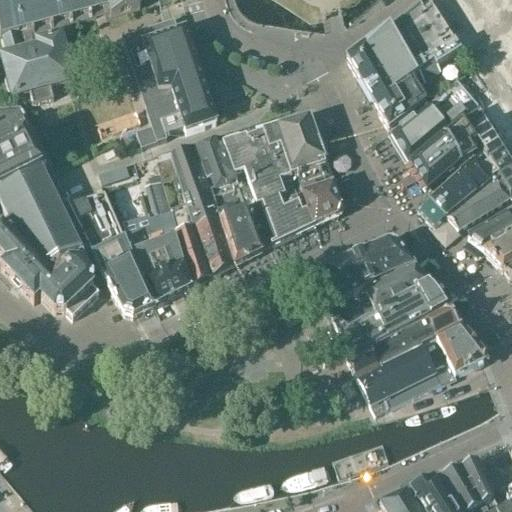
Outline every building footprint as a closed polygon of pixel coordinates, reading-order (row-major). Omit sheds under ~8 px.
[(0,0),(0,40),(0,41),(2,41),(28,34),(30,39),(33,38),(32,33),(48,28),(50,34),(53,33),(52,27),(67,23),(69,28),(71,28),(109,17),(110,21),(139,13),(135,0),(0,0)] [(511,0),(439,0),(436,2),(434,0),(431,0),(427,3),(449,37),(455,33),(456,36),(507,4),(511,11),(511,31),(487,48),(511,87),(511,0)] [(346,64),(374,112),(434,70),(435,72),(460,56),(427,3),(346,64)] [(71,28),(69,28),(67,23),(52,27),(53,33),(50,34),(48,28),(32,33),(33,38),(30,39),(28,34),(2,41),(7,61),(2,62),(8,81),(7,81),(5,85),(8,96),(11,98),(12,98),(13,101),(28,96),(31,110),(52,104),(49,91),(71,85),(59,41),(73,37),(71,28)] [(171,25),(121,42),(137,91),(155,85),(197,71),(185,35),(175,38),(171,25)] [(434,70),(374,112),(388,135),(425,108),(415,90),(418,88),(420,92),(439,79),(435,72),(434,70)] [(151,133),(135,139),(139,153),(168,144),(216,128),(197,72),(197,71),(155,85),(137,91),(151,133)] [(409,170),(463,125),(464,124),(478,112),(457,87),(390,140),(409,170)] [(82,265),(91,260),(68,210),(48,171),(52,169),(46,157),(42,159),(18,112),(1,114),(0,111),(0,208),(9,226),(0,234),(0,262),(6,269),(1,274),(33,308),(38,303),(54,319),(65,318),(72,325),(98,301),(92,294),(92,282),(82,265)] [(445,224),(459,236),(511,204),(511,164),(481,112),(464,124),(477,147),(493,173),(498,180),(488,188),(445,224)] [(265,144),(282,198),(299,193),(329,183),(308,123),(245,142),(246,144),(249,149),(265,144)] [(476,147),(463,125),(409,170),(425,199),(458,172),(477,160),(470,152),(476,147)] [(313,232),(299,193),(282,198),(265,144),(249,149),(246,144),(245,142),(230,146),(228,141),(220,144),(233,181),(243,178),(271,252),(313,232)] [(261,257),(233,181),(220,144),(212,146),(193,153),(205,185),(216,216),(216,218),(234,271),(261,257)] [(178,184),(192,230),(210,283),(234,271),(216,218),(216,216),(205,185),(193,153),(171,161),(177,180),(178,184)] [(163,183),(163,185),(177,180),(171,161),(171,160),(156,165),(158,178),(161,177),(163,183)] [(429,208),(445,224),(488,188),(484,183),(475,167),(459,177),(460,180),(429,208)] [(129,259),(153,312),(154,312),(190,294),(174,236),(177,235),(167,198),(163,185),(163,183),(161,177),(158,178),(140,184),(143,192),(145,191),(151,214),(120,224),(125,243),(123,243),(130,259),(129,259)] [(329,183),(299,193),(313,232),(337,222),(341,214),(331,190),(329,183)] [(117,310),(123,320),(132,323),(153,312),(129,259),(103,200),(68,210),(91,260),(92,259),(102,276),(100,277),(108,291),(106,292),(116,310),(117,310)] [(511,217),(471,242),(471,247),(483,258),(507,245),(505,241),(511,237),(511,217)] [(174,236),(190,294),(210,283),(192,230),(177,235),(174,236)] [(511,237),(505,241),(507,245),(483,258),(502,277),(511,271),(511,237)] [(392,248),(386,248),(323,275),(337,302),(324,308),(328,316),(357,302),(373,296),(372,292),(394,283),(413,273),(396,251),(392,248)] [(511,290),(511,271),(502,277),(511,290)] [(377,321),(427,291),(413,273),(394,283),(372,292),(373,296),(357,302),(328,316),(337,337),(376,320),(377,321)] [(337,337),(339,341),(351,364),(445,314),(427,291),(377,321),(376,320),(337,337)] [(351,365),(346,367),(355,385),(459,333),(445,314),(351,364),(351,365)] [(459,333),(355,385),(374,422),(483,369),(484,363),(459,333)] [(349,386),(341,390),(347,403),(356,398),(349,386)] [(511,506),(511,460),(511,461),(511,464),(511,488),(511,491),(503,495),(509,508),(511,506)] [(495,511),(491,503),(489,497),(477,468),(439,484),(457,511),(495,511)] [(453,511),(437,487),(431,490),(429,488),(410,496),(420,511),(453,511)] [(413,511),(405,499),(379,510),(379,511),(413,511)]
